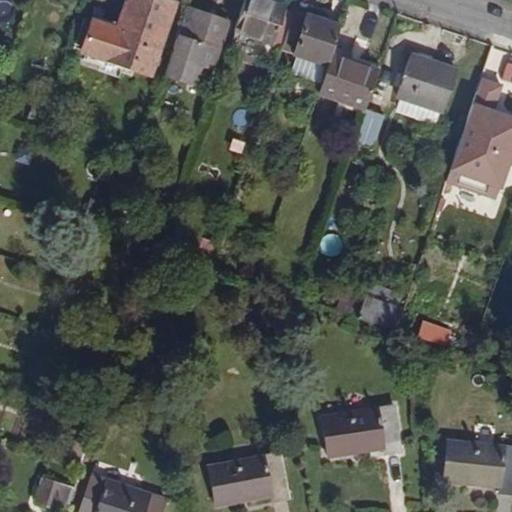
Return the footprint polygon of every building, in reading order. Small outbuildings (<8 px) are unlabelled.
[(93,24),(82,55),(119,68),(141,0),(128,0),(118,32),(93,24)] [(152,79),(177,6),(159,0),(141,0),(119,68),(152,79)] [(248,0),(237,33),(242,35),(254,0),(248,0)] [(265,0),(254,0),(242,35),(276,46),(288,8),(265,0)] [(218,70),(235,23),(192,8),(169,77),(199,87),(207,66),(218,70)] [(286,50),(299,12),(288,8),(276,46),(286,50)] [(305,16),(288,62),(321,73),(329,50),(337,27),(305,16)] [(321,73),(314,93),(366,111),(379,73),(350,63),(352,57),(329,50),(321,73)] [(405,98),(421,104),(435,63),(412,54),(397,95),(405,98)] [(446,112),(460,71),(435,63),(421,104),(439,110),(446,112)] [(478,106),(496,112),(505,87),(484,79),(474,104),(478,106)] [(405,98),(400,111),(417,117),(421,104),(405,98)] [(434,123),(439,110),(421,104),(417,117),(434,123)] [(478,106),(455,174),(505,192),(511,170),(511,117),(496,112),(478,106)] [(35,123),(38,113),(21,107),(15,124),(38,132),(40,125),(35,123)] [(374,151),(385,118),(366,111),(354,145),(374,151)] [(325,293),(330,278),(320,275),(315,290),(325,293)] [(118,350),(132,307),(111,300),(110,304),(101,331),(98,342),(118,350)] [(394,333),(401,313),(363,300),(356,320),(394,333)] [(424,321),(419,338),(447,347),(452,330),(424,321)] [(394,467),(410,464),(402,413),(327,426),(334,466),(392,458),(394,467)] [(511,507),(511,456),(454,452),(451,492),(507,496),(507,507),(511,507)] [(274,511),(291,511),(293,511),(285,464),(213,476),(219,511),(241,511),(273,507),(274,511)] [(39,511),(54,511),(63,489),(44,482),(34,510),(39,511)] [(164,511),(166,508),(91,483),(81,511),(164,511)]
